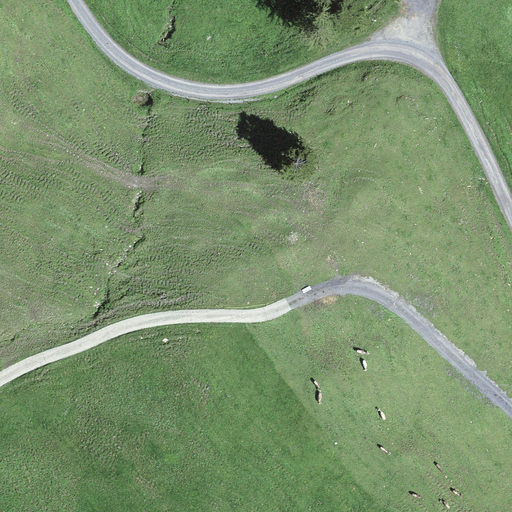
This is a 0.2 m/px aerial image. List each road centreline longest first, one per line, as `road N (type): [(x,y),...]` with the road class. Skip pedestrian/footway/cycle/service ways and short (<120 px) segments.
road 1 (track): [(511,411),(399,308),(363,287),(331,289),(264,315),(122,328),(0,380)]
road 2 (track): [(511,211),(448,83),(410,57),(365,54),(259,91),(192,93),(134,73),(69,0)]
